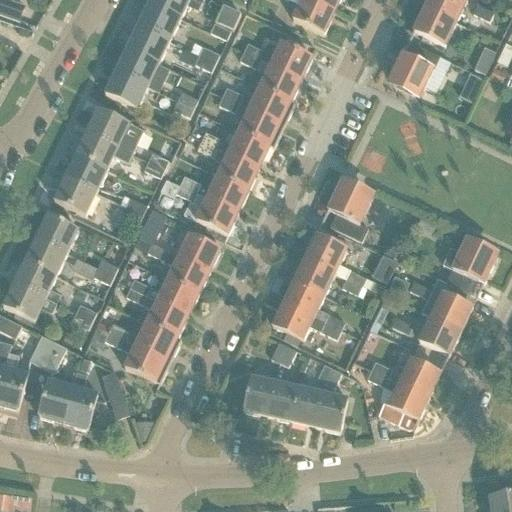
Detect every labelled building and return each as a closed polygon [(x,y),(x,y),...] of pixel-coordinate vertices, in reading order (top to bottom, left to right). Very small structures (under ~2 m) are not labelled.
[(1,0),(0,4),(0,17),(20,25),(26,8),(11,3),(12,0),(1,0)] [(152,0),(149,7),(180,22),(187,8),(198,14),(202,5),(191,0),(152,0)] [(341,0),(303,0),(303,1),(334,16),(341,0)] [(461,0),(430,0),(425,11),(456,26),(467,3),(461,0)] [(334,16),(303,1),(293,23),(323,38),(334,16)] [(169,45),(180,22),(149,7),(138,30),(169,45)] [(494,15),(477,8),(473,17),(489,25),(494,15)] [(241,17),(223,9),(215,26),(233,34),(241,17)] [(444,49),(456,26),(425,11),(414,35),(444,49)] [(231,34),(214,27),(210,36),(226,44),(231,34)] [(158,68),(169,45),(138,30),(127,53),(158,68)] [(476,52),(460,44),(455,54),(472,61),(476,52)] [(244,55),(260,64),(271,69),(271,68),(301,83),(312,61),(282,46),(275,60),(248,46),(244,55)] [(202,50),(198,59),(215,67),(219,58),(202,50)] [(440,61),(434,58),(417,50),(411,63),(402,59),(390,85),(421,100),(440,61)] [(475,73),(487,78),(495,55),(483,51),(475,73)] [(147,91),(158,68),(127,53),(116,76),(147,91)] [(256,73),(260,64),(244,55),(239,64),(256,73)] [(215,67),(198,59),(194,68),(211,76),(215,67)] [(260,91),(291,106),(301,83),(271,68),(271,69),(260,91)] [(136,114),(147,91),(116,76),(105,99),(136,114)] [(473,106),(483,84),(470,78),(460,99),(473,106)] [(226,91),(222,100),(239,108),(243,99),(226,91)] [(250,113),(284,130),(295,108),(291,106),(260,91),(250,113)] [(181,96),(177,104),(194,112),(198,104),(181,96)] [(239,108),(222,100),(218,109),(235,117),(239,108)] [(194,112),(177,104),(173,113),(190,121),(194,112)] [(98,113),(87,136),(118,151),(129,128),(98,113)] [(239,135),(269,150),(274,152),(284,130),(250,113),(239,135)] [(228,157),(259,172),(269,150),(239,135),(228,157)] [(118,151),(87,136),(76,159),(107,174),(118,151)] [(205,136),(201,144),(217,152),(221,144),(205,136)] [(228,158),(217,152),(201,144),(197,153),(224,166),(217,180),(248,194),(259,172),(228,157),(228,158)] [(148,165),(165,173),(169,164),(152,156),(148,165)] [(107,174),(76,159),(65,182),(96,197),(107,174)] [(161,182),(165,173),(148,165),(144,174),(161,182)] [(184,180),(180,189),(196,196),(200,188),(184,180)] [(248,194),(217,180),(207,202),(237,217),(248,194)] [(96,197),(65,182),(54,205),(85,220),(96,197)] [(359,228),(372,203),(340,188),(328,214),(336,218),(330,231),(361,246),(368,232),(359,228)] [(196,196),(180,189),(176,197),(192,205),(196,196)] [(130,202),(126,210),(143,218),(147,210),(130,202)] [(237,217),(207,202),(196,224),(226,239),(237,217)] [(139,227),(143,218),(126,210),(122,219),(139,227)] [(47,219),(36,242),(67,257),(78,234),(47,219)] [(189,238),(178,261),(209,275),(220,253),(189,238)] [(156,239),(152,248),(168,255),(172,247),(156,239)] [(315,240),(305,262),(335,277),(346,254),(315,240)] [(67,257),(36,242),(25,265),(56,280),(67,257)] [(468,297),(475,284),(483,288),(496,262),(464,247),(460,256),(451,252),(443,269),(452,273),(446,286),(468,297)] [(168,255),(152,248),(147,256),(164,264),(168,255)] [(168,283),(198,298),(209,275),(178,261),(168,283)] [(305,262),(294,285),(324,299),(335,277),(305,262)] [(101,263),(97,272),(114,280),(118,271),(101,263)] [(50,293),(56,280),(25,265),(14,287),(45,303),(46,302),(56,307),(60,299),(50,293)] [(110,288),(114,280),(97,272),(93,280),(110,288)] [(345,282),(362,291),(366,282),(350,274),(345,282)] [(358,299),(362,291),(345,282),(341,291),(358,299)] [(134,283),(130,291),(147,299),(151,291),(134,283)] [(157,305),(188,320),(198,298),(168,283),(157,304),(157,305)] [(294,285),(283,307),(340,335),(345,326),(318,313),(324,299),(294,285)] [(430,293),(413,285),(409,294),(426,302),(430,293)] [(34,326),(45,303),(14,287),(3,311),(34,326)] [(153,314),(146,327),(177,342),(188,320),(157,305),(157,304),(147,299),(130,291),(125,301),(153,314)] [(430,321),(461,336),(472,312),(441,298),(430,321)] [(336,344),(340,335),(283,307),(272,330),(303,344),(309,331),(336,344)] [(75,317),(92,325),(96,316),(80,308),(75,317)] [(92,325),(75,317),(71,326),(88,334),(92,325)] [(0,334),(15,342),(22,330),(0,319),(0,334)] [(413,329),(396,321),(392,331),(408,339),(413,329)] [(461,336),(430,321),(419,345),(449,359),(461,336)] [(113,327),(108,336),(125,344),(129,335),(113,327)] [(136,349),(171,366),(181,344),(177,342),(146,327),(136,349)] [(125,344),(108,336),(97,330),(90,344),(102,351),(105,345),(132,358),(125,372),(155,387),(156,386),(160,388),(171,366),(136,349),(125,344)] [(29,365),(42,371),(54,346),(42,340),(29,365)] [(0,386),(10,353),(11,349),(0,345),(0,386)] [(66,352),(54,346),(42,371),(54,377),(66,352)] [(271,362),(280,367),(287,350),(279,346),(271,362)] [(296,355),(287,350),(280,367),(288,371),(296,355)] [(9,357),(10,353),(0,386),(0,409),(18,414),(28,378),(15,374),(19,360),(9,357)] [(398,387),(429,402),(440,379),(409,364),(399,387),(398,387)] [(375,365),(371,374),(388,382),(392,373),(375,365)] [(316,384),(325,389),(333,373),(324,368),(316,384)] [(341,377),(333,373),(325,389),(334,393),(341,377)] [(429,402),(398,387),(399,387),(388,382),(371,374),(367,383),(394,396),(388,410),(384,408),(378,420),(399,429),(404,418),(418,425),(429,402)] [(72,390),(73,391),(63,427),(87,434),(98,398),(83,393),(87,379),(76,376),(72,390)] [(110,404),(123,400),(115,376),(101,380),(110,404)] [(243,415),(267,420),(275,387),(250,382),(243,415)] [(39,420),(63,427),(73,391),(72,390),(49,384),(39,420)] [(267,420),(292,426),(299,393),(275,387),(267,420)] [(292,426),(316,431),(323,398),(299,393),(292,426)] [(348,404),(323,398),(316,431),(340,437),(348,404)] [(511,511),(511,498),(489,502),(490,511),(511,511)]
